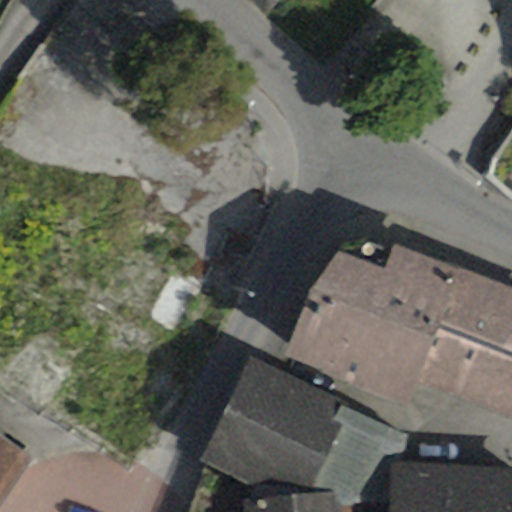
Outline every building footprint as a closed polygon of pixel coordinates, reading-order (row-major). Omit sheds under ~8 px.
[(245,0),(265,18),(282,0),(245,0)] [(242,306),(104,218),(38,321),(45,325),(26,354),(55,373),(32,409),(134,474),(242,306)] [(386,274),(341,258),(310,298),(282,361),(410,410),(418,388),(511,421),(511,291),(396,249),(386,274)] [(389,511),(392,466),(403,466),(415,438),(251,362),(202,461),(211,467),(192,511),(389,511)] [(0,511),(35,459),(0,435),(0,511)] [(511,511),(511,471),(403,466),(392,466),(389,511),(511,511)]
